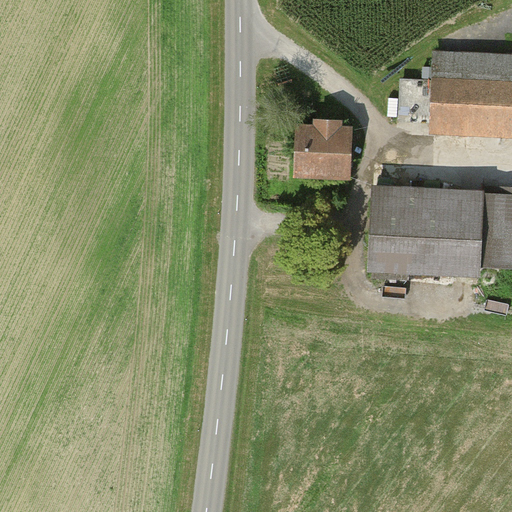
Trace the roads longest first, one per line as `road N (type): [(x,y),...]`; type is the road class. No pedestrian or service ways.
road 1 (tertiary): [(240,0),(234,218),(206,511)]
road 2 (track): [(240,14),(400,148),(511,157)]
road 3 (track): [(234,218),(304,220),(329,210),(400,148)]
